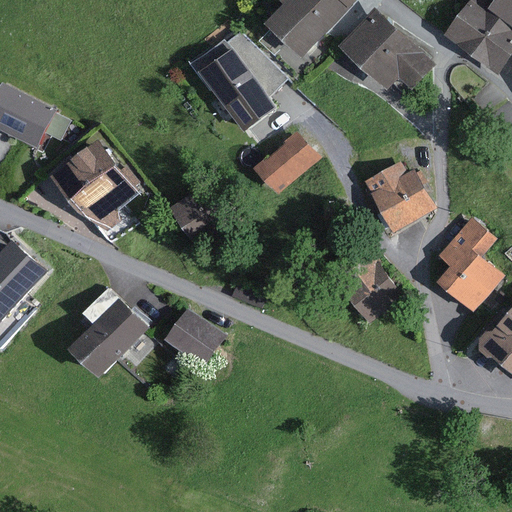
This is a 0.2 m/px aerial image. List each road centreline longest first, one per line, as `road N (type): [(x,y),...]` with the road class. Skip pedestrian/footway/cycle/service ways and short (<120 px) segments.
road 1 (residential): [(447,395),(300,340),(0,205)]
road 2 (residential): [(511,94),(472,61),(450,68),(441,138),(449,211),(426,277),(447,395)]
